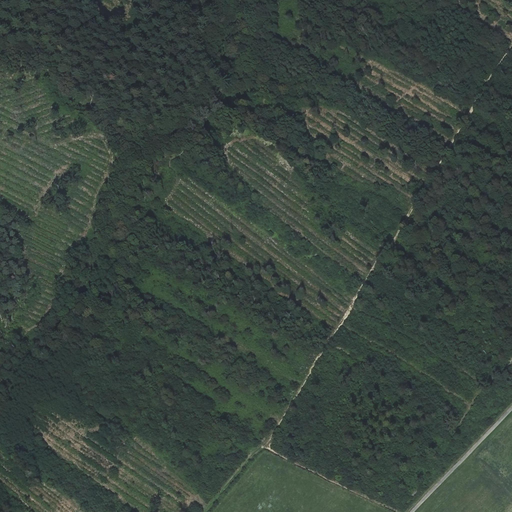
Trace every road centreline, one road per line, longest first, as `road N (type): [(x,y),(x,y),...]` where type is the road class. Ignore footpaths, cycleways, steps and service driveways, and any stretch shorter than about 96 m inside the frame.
road 1 (track): [(267,443),(511,45)]
road 2 (unclassified): [(511,408),(411,511)]
